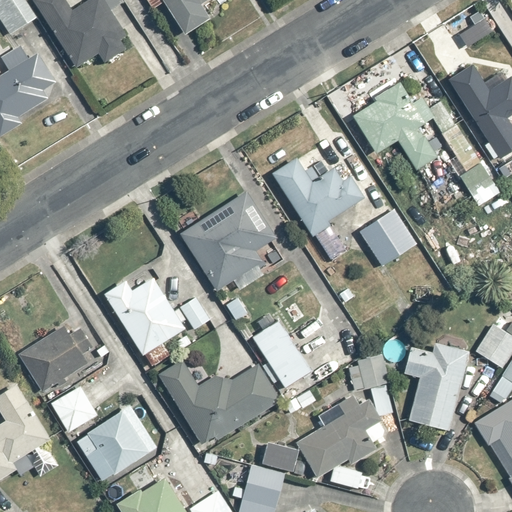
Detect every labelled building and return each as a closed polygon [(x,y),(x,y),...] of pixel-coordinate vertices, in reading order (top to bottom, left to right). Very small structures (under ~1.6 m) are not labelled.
[(37,17),(25,0),(0,0),(0,18),(10,34),(37,17)] [(34,0),(78,67),(102,51),(108,60),(132,44),(110,11),(124,2),(123,0),(34,0)] [(149,0),(155,9),(167,2),(187,34),(212,18),(203,3),(206,0),(149,0)] [(58,83),(38,52),(0,76),(0,135),(25,120),(22,115),(51,97),(47,90),(58,83)] [(448,77),(489,141),(483,145),(504,178),(511,172),(511,121),(509,117),(511,115),(511,74),(491,88),(474,61),(448,77)] [(448,95),(430,106),(423,95),(415,100),(403,81),(353,113),(379,152),(399,138),(419,168),(443,152),(480,206),(502,191),(456,122),(463,117),(448,95)] [(374,193),(357,166),(341,176),(334,166),(316,178),(302,156),(274,173),(314,236),(332,224),(330,221),(374,193)] [(277,237),(247,189),(182,230),(219,289),(262,261),(255,251),(277,237)] [(418,243),(397,209),(359,232),(381,267),(418,243)] [(186,328),(154,276),(133,289),(127,280),(106,293),(152,365),(172,353),(164,341),(186,328)] [(211,319),(196,295),(180,305),(200,337),(211,330),(207,322),(211,319)] [(511,357),(511,320),(500,313),(477,349),(506,367),(511,357)] [(19,352),(42,389),(98,355),(75,318),(19,352)] [(313,371),(282,319),(255,335),(286,387),(313,371)] [(437,334),(432,350),(411,345),(404,371),(422,376),(411,419),(451,429),(470,352),(473,343),(437,334)] [(390,380),(384,356),(348,366),(354,390),(390,380)] [(511,357),(506,367),(488,395),(503,404),(511,389),(511,357)] [(199,384),(184,358),(159,373),(204,447),(282,400),(260,364),(248,371),(233,380),(225,368),(199,384)] [(13,461),(27,453),(41,477),(61,465),(47,441),(51,439),(18,383),(0,393),(0,407),(7,419),(0,423),(0,479),(18,469),(13,461)] [(98,414),(81,384),(52,401),(69,431),(98,414)] [(321,415),(327,425),(293,445),(270,439),(264,462),(361,487),(365,471),(343,465),(344,463),(350,460),(352,464),(380,449),(374,440),(387,432),(381,421),(385,419),(371,396),(361,402),(357,394),(321,415)] [(511,400),(478,421),(511,477),(511,400)] [(158,445),(131,404),(77,439),(104,480),(158,445)] [(234,498),(243,500),(239,511),(276,511),(286,473),(252,464),(246,488),(238,486),(234,498)] [(188,511),(165,473),(119,501),(125,511),(188,511)] [(233,511),(219,489),(190,507),(193,511),(233,511)]
